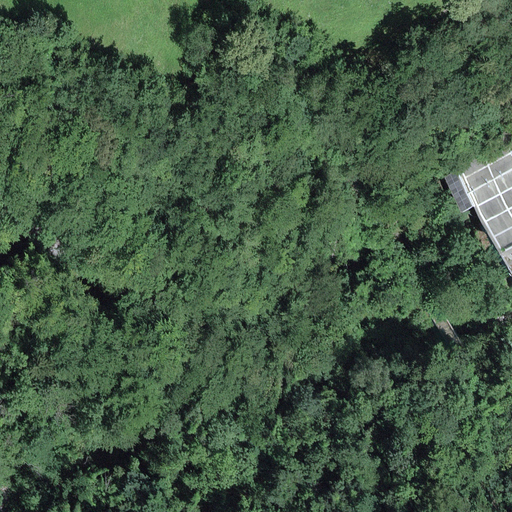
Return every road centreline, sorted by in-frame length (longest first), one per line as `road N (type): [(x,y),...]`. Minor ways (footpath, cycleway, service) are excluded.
road 1 (motorway): [(383,0),(511,206)]
road 2 (track): [(511,422),(458,366),(400,233)]
